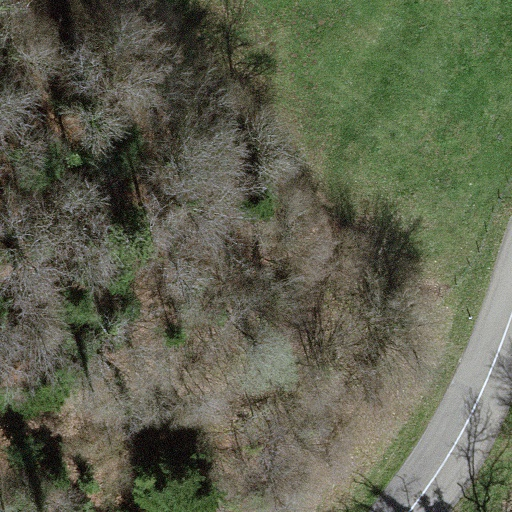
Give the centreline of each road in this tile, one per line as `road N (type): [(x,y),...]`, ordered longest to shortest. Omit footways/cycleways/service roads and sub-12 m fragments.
road 1 (track): [(406,0),(351,98),(287,297),(243,338),(180,354),(0,351)]
road 2 (tertiary): [(373,511),(456,387),(511,266)]
